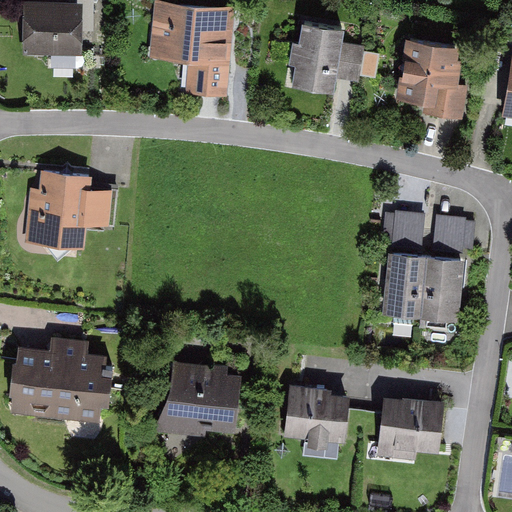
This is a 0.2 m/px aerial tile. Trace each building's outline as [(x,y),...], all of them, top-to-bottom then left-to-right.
[(93,32),(92,0),(22,0),(23,55),(76,54),(75,32),(93,32)] [(234,7),(156,1),(151,58),(186,60),(184,91),(227,94),(234,7)] [(339,28),(300,22),(291,85),(331,91),(334,74),(355,77),(360,43),(337,40),(339,28)] [(451,46),(401,39),(393,98),(422,102),(420,116),(465,122),(470,89),(445,86),(451,46)] [(91,177),(44,172),(38,239),(86,243),(87,225),(114,228),(118,188),(90,185),(91,177)] [(424,215),(387,211),(384,239),(421,243),(424,215)] [(475,219),(440,216),(437,244),(472,248),(475,219)] [(394,251),(388,308),(421,311),(427,254),(394,251)] [(427,254),(421,311),(455,315),(461,257),(427,254)] [(50,353),(20,350),(14,407),(97,414),(102,358),(88,357),(89,342),(51,338),(50,353)] [(243,381),(173,374),(168,421),(238,427),(243,381)] [(353,397),(288,389),(282,434),(348,442),(353,397)] [(445,409),(380,401),(375,444),(440,451),(445,409)]
